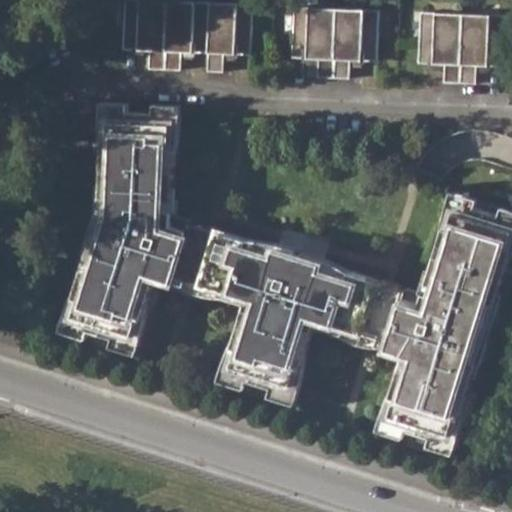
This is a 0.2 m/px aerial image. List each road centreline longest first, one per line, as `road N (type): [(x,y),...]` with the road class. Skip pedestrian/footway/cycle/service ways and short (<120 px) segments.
road 1 (residential): [(511,114),(60,82)]
road 2 (secondary): [(0,381),(411,511)]
